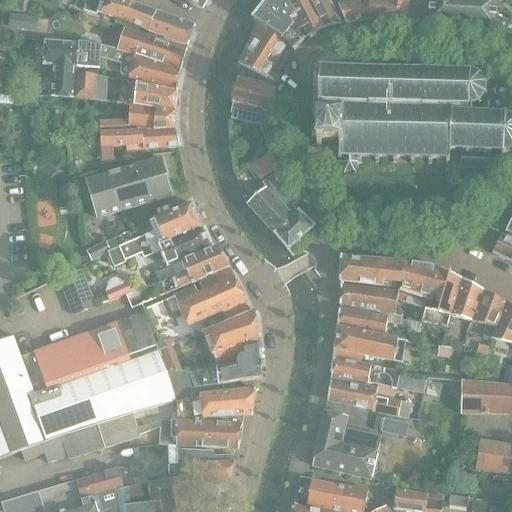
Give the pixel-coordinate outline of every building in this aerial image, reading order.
[(22,12),(23,0),(13,0),(13,11),(22,12)] [(87,0),(84,12),(97,16),(98,15),(125,23),(126,23),(130,5),(131,0),(130,0),(87,0)] [(186,0),(204,10),(208,0),(186,0)] [(305,42),(303,40),(291,22),(297,19),(285,1),(284,0),(269,0),(252,22),(257,25),(283,41),(287,45),(297,50),(305,42)] [(306,0),(287,0),(285,1),(297,19),(291,22),(303,40),(321,31),(306,0)] [(306,0),(321,31),(324,29),(340,26),(335,16),(327,0),(306,0)] [(511,36),(511,23),(495,16),(495,0),(428,0),(427,25),(494,29),(511,36)] [(368,20),(368,3),(368,2),(349,5),(349,4),(339,6),(337,7),(344,25),(368,20)] [(406,24),(408,6),(368,3),(368,20),(370,20),(406,24)] [(193,28),(130,5),(126,23),(145,32),(187,47),(193,28)] [(11,15),(9,29),(37,32),(38,19),(11,15)] [(264,79),(287,45),(283,41),(257,25),(240,57),(236,63),(264,79)] [(186,49),(124,29),(117,52),(179,71),(186,49)] [(50,97),(74,98),(78,74),(78,67),(79,46),(46,43),(44,65),(51,65),(50,97)] [(181,71),(179,71),(117,52),(98,47),(79,46),(78,67),(100,69),(101,59),(111,62),(115,63),(122,65),(120,72),(123,76),(130,78),(130,79),(162,87),(170,88),(177,90),(181,71)] [(318,104),(317,109),(317,117),(311,116),(310,121),(316,121),(315,137),(310,137),(309,141),(316,142),(316,149),(321,150),(322,143),(338,144),(337,154),(333,153),(333,158),(337,158),(338,162),(336,164),(337,165),(339,164),(342,171),(341,174),(342,175),(345,174),(345,172),(352,173),(353,175),(355,175),(355,173),(355,172),(358,165),(359,166),(361,165),(359,163),(359,159),(374,159),(374,163),(378,164),(378,159),(392,160),(392,164),(395,164),(395,160),(409,160),(409,165),(413,165),(413,161),(427,161),(427,165),(431,165),(431,161),(445,161),(445,166),(449,166),(449,153),(460,153),(460,167),(457,170),(459,172),(461,170),(472,170),(472,173),(475,173),(475,170),(487,170),(489,173),(491,171),(489,168),(489,155),(500,155),(500,159),(503,159),(503,155),(511,152),(511,118),(505,116),(506,112),(502,112),(502,115),(487,115),(487,112),(484,111),(484,115),(470,114),(470,108),(476,106),(478,109),(480,107),(478,104),(483,99),(487,100),(488,97),(484,95),(485,88),(489,87),(488,84),(484,84),(480,78),(483,75),(480,72),(478,76),(471,74),(471,70),(466,70),(466,73),(452,73),(452,69),(449,69),(448,73),(434,72),(434,68),(431,68),(431,72),(417,71),(417,67),(416,67),(416,60),(398,60),(398,67),(397,67),(397,71),(382,71),(382,66),(378,66),(378,70),(364,70),(364,66),(361,66),(361,70),(347,69),(347,65),(343,65),(343,69),(323,69),(323,65),(319,65),(319,69),(315,68),(315,72),(319,72),(318,101),(314,101),(313,104),(318,104)] [(96,77),(78,74),(74,98),(80,99),(94,100),(95,85),(95,78),(96,77)] [(274,91),(261,85),(237,79),(232,105),(234,105),(232,114),(233,114),(232,119),(273,128),(269,113),(269,112),(270,112),(274,91)] [(176,94),(123,82),(119,104),(130,105),(176,110),(176,94)] [(0,96),(14,98),(15,89),(0,87),(0,96)] [(175,112),(176,110),(130,105),(129,121),(100,123),(100,135),(117,132),(176,131),(175,130),(175,112)] [(180,148),(176,131),(117,132),(100,135),(101,148),(101,162),(114,161),(113,147),(127,146),(127,151),(143,150),(180,148)] [(282,164),(278,149),(254,167),(262,178),(282,164)] [(160,160),(109,174),(120,212),(170,198),(160,160)] [(247,206),(263,224),(281,207),(286,212),(291,208),(299,200),(287,188),(282,171),(253,192),(257,196),(253,198),(255,199),(247,206)] [(97,219),(120,212),(109,174),(95,178),(93,174),(86,175),(97,219)] [(150,222),(154,234),(160,246),(202,228),(192,204),(150,222)] [(313,229),(291,208),(286,212),(281,207),(263,224),(287,252),(313,229)] [(119,248),(125,262),(141,256),(142,259),(160,252),(167,268),(182,262),(182,263),(211,251),(211,250),(202,228),(160,246),(154,234),(119,248)] [(501,236),(492,256),(511,265),(511,242),(507,240),(507,239),(501,236)] [(91,263),(111,253),(105,242),(85,252),(91,263)] [(171,280),(158,286),(165,296),(179,290),(229,267),(219,247),(211,250),(211,251),(182,263),(182,262),(167,268),(166,269),(171,280)] [(398,289),(401,289),(404,266),(341,259),(340,284),(398,289)] [(433,270),(404,266),(401,289),(402,289),(402,290),(428,299),(437,270),(434,269),(433,270)] [(223,313),(228,325),(252,315),(252,313),(245,300),(246,299),(231,270),(199,285),(203,292),(198,294),(194,287),(174,296),(188,327),(223,313)] [(450,318),(461,282),(437,270),(428,299),(425,311),(420,325),(446,329),(450,318)] [(59,281),(67,300),(89,292),(81,272),(59,281)] [(111,282),(106,294),(109,304),(121,299),(132,295),(128,285),(116,280),(113,281),(111,282)] [(484,293),(461,282),(450,318),(470,323),(484,293)] [(340,306),(388,315),(395,316),(397,301),(398,293),(340,287),(340,306)] [(398,293),(397,301),(401,302),(425,311),(428,299),(402,290),(402,289),(401,289),(398,289),(398,293)] [(95,308),(89,292),(67,300),(74,317),(73,314),(94,306),(95,308)] [(470,323),(486,327),(483,337),(492,340),(496,330),(501,321),(503,322),(508,306),(484,293),(470,323)] [(511,307),(508,306),(503,322),(501,321),(496,330),(492,340),(511,345),(511,347),(511,346),(511,307)] [(384,338),(386,324),(387,323),(401,326),(401,323),(402,321),(402,319),(395,318),(395,316),(388,315),(387,319),(340,309),(338,329),(384,338)] [(228,325),(204,334),(220,371),(239,367),(238,363),(243,362),(240,350),(260,345),(260,344),(257,312),(252,313),(252,315),(228,325)] [(143,315),(116,325),(131,362),(136,361),(158,352),(156,346),(152,335),(143,315)] [(401,323),(401,326),(418,334),(420,326),(402,321),(401,323)] [(116,325),(22,359),(21,360),(37,395),(79,380),(131,362),(116,325)] [(335,354),(334,359),(360,365),(362,357),(401,365),(405,343),(384,338),(338,329),(335,354)] [(0,460),(22,453),(41,446),(51,442),(61,439),(75,433),(81,431),(87,430),(98,426),(133,416),(176,404),(175,402),(193,398),(186,372),(181,372),(165,373),(158,352),(136,361),(131,362),(79,380),(37,395),(21,360),(22,359),(14,338),(0,343),(0,460)] [(441,339),(439,347),(450,349),(461,352),(463,344),(441,339)] [(169,341),(156,346),(158,352),(171,346),(169,341)] [(262,380),(260,345),(240,350),(243,362),(238,363),(239,367),(220,371),(210,373),(202,374),(204,389),(218,386),(218,387),(262,380)] [(437,357),(449,359),(450,349),(439,347),(437,357)] [(476,356),(486,359),(489,349),(479,347),(476,356)] [(331,377),(357,383),(371,386),(371,384),(372,382),(373,381),(374,380),(375,378),(376,377),(378,377),(380,376),(381,376),(383,376),(385,377),(386,377),(388,378),(389,380),(390,381),(391,382),(391,384),(391,386),(391,387),(391,389),(390,391),(396,392),(396,391),(399,376),(400,373),(360,365),(334,359),(331,377)] [(399,376),(396,391),(408,393),(411,379),(399,376)] [(356,386),(357,383),(331,377),(326,402),(372,412),(372,413),(397,418),(400,404),(375,399),(376,390),(356,386)] [(511,416),(511,387),(509,387),(497,386),(462,382),(461,415),(511,416)] [(177,403),(177,423),(205,424),(204,419),(245,417),(252,417),(256,391),(201,397),(177,403)] [(370,482),(380,439),(345,431),(347,419),(324,413),(311,468),(370,482)] [(138,430),(133,416),(98,426),(106,450),(141,439),(140,436),(138,430)] [(159,422),(138,430),(140,436),(161,427),(160,446),(239,451),(245,417),(204,419),(205,424),(177,423),(159,422)] [(383,429),(408,437),(412,424),(387,417),(383,429)] [(87,430),(95,454),(106,450),(98,426),(87,430)] [(95,454),(87,430),(75,433),(83,457),(95,454)] [(83,457),(75,433),(61,439),(68,458),(70,462),(83,457)] [(68,458),(61,439),(51,442),(58,461),(68,458)] [(509,476),(511,453),(511,445),(479,441),(475,471),(509,476)] [(58,461),(51,442),(41,446),(45,456),(49,465),(58,461)] [(45,456),(41,446),(22,453),(25,463),(45,456)] [(169,467),(170,482),(194,479),(194,486),(231,485),(235,464),(233,464),(233,457),(213,457),(213,453),(178,451),(178,466),(169,467)] [(145,460),(136,461),(137,471),(147,469),(145,460)] [(120,470),(77,483),(82,502),(93,499),(136,486),(133,471),(120,470)] [(170,482),(159,484),(149,485),(152,505),(131,508),(125,508),(125,511),(191,511),(189,486),(194,486),(194,479),(170,482)] [(295,506),(328,511),(334,487),(300,480),(295,506)] [(77,483),(62,488),(68,508),(81,504),(82,502),(77,483)] [(125,511),(125,508),(131,508),(130,500),(143,496),(140,485),(136,486),(93,499),(82,502),(81,504),(68,508),(57,511),(125,511)] [(367,493),(334,487),(328,511),(330,511),(363,511),(365,504),(367,493)] [(62,488),(47,492),(53,511),(57,511),(68,508),(62,488)] [(53,511),(47,492),(33,496),(37,511),(53,511)] [(400,511),(441,511),(444,499),(396,492),(393,511),(400,511)] [(37,511),(33,496),(18,501),(21,511),(37,511)] [(449,507),(467,510),(468,500),(450,498),(449,507)] [(3,505),(5,511),(21,511),(18,501),(3,505)]
